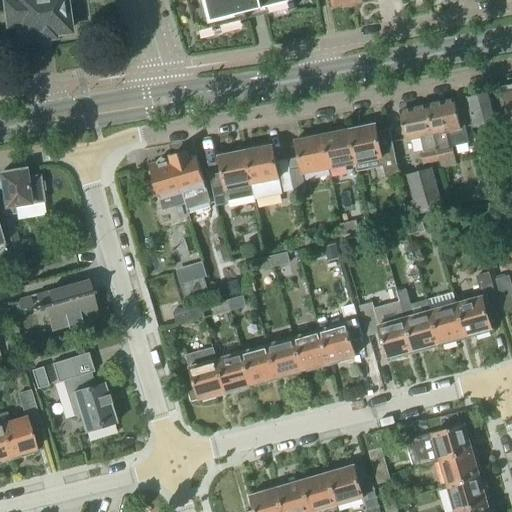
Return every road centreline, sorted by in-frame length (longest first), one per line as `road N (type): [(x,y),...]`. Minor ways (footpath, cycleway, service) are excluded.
road 1 (residential): [(88,156),(130,139),(511,68)]
road 2 (residential): [(501,381),(173,462)]
road 3 (residential): [(173,462),(88,156)]
road 4 (residential): [(511,7),(318,49)]
road 5 (tertiary): [(322,76),(511,39)]
road 6 (residential): [(173,462),(0,509)]
road 7 (tertiary): [(165,101),(322,76)]
